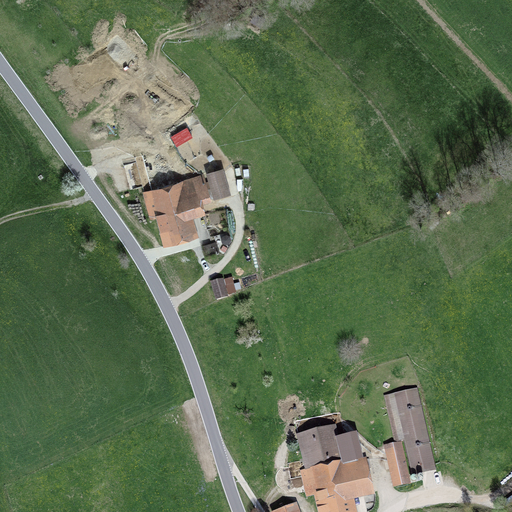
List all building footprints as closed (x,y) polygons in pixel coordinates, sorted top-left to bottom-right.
[(230,192),(223,169),(208,173),(215,197),(230,192)] [(191,233),(186,216),(203,211),(200,201),(210,199),(203,175),(143,191),(151,218),(158,216),(160,223),(159,223),(164,244),(166,243),(165,240),(191,233)] [(205,245),(208,256),(219,252),(216,241),(211,243),(205,245)] [(212,282),(217,299),(227,296),(222,279),(212,282)] [(392,393),(410,473),(435,467),(417,387),(392,393)] [(366,472),(372,470),(369,457),(349,462),(349,459),(343,460),(347,456),(345,449),(339,451),(333,429),(299,437),(307,469),(301,471),(307,496),(321,492),(323,501),(315,503),(317,511),(350,511),(346,498),(374,492),(371,480),(368,481),(366,472)] [(399,443),(384,446),(393,486),(408,483),(399,443)]
